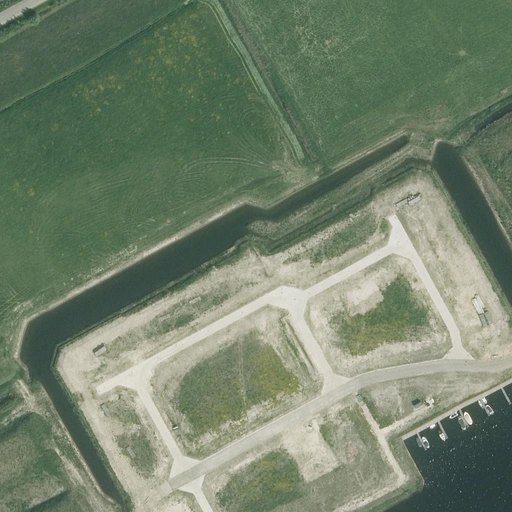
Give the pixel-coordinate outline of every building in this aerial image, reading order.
[(431,222),(414,231),(420,242),(438,232),(432,222),(436,219),(434,216),(429,219),(431,222)] [(375,222),(364,228),(374,246),(385,240),(376,223),(375,222)] [(351,230),(347,232),(350,237),(354,235),(363,252),(374,246),(364,228),(353,234),(351,230)] [(438,232),(420,242),(426,253),(443,244),(445,247),(450,244),(448,241),(444,243),(438,232)] [(341,241),(330,247),(340,265),(350,259),(341,242),(345,240),(342,235),(338,237),(341,241)] [(317,249),(313,251),(316,256),(319,254),(329,271),(340,265),(330,247),(319,253),(317,249)] [(448,257),(431,266),(437,277),(455,268),(449,257),(453,255),(451,251),(446,254),(448,257)] [(393,262),(384,267),(392,283),(402,278),(393,262)] [(384,267),(375,272),(383,288),(392,283),(384,267)] [(455,268),(437,277),(443,288),(460,279),(461,283),(467,280),(465,276),(461,278),(455,268)] [(375,272),(365,277),(373,293),(383,288),(375,272)] [(239,279),(229,285),(238,303),(249,297),(240,280),(244,278),(241,273),(237,275),(239,279)] [(465,292),(450,301),(456,312),(473,302),(467,291),(473,288),(471,284),(463,288),(465,292)] [(216,287),(212,289),(215,294),(218,292),(227,309),(238,303),(229,285),(218,291),(216,287)] [(201,298),(190,304),(200,322),(211,316),(201,299),(205,297),(202,292),(198,294),(201,298)] [(473,302),(456,312),(461,322),(477,314),(479,318),(487,313),(485,310),(479,313),(473,302)] [(177,306),(173,307),(176,313),(180,311),(189,328),(200,322),(190,304),(179,310),(177,306)] [(164,320),(153,326),(163,344),(174,338),(165,321),(168,319),(165,314),(162,316),(164,320)] [(429,314),(419,320),(427,336),(437,330),(429,314)] [(261,317),(250,323),(260,341),(271,335),(273,339),(276,337),(274,332),(270,333),(261,317)] [(419,320),(410,325),(418,341),(427,336),(419,320)] [(250,323),(239,329),(248,345),(245,347),(248,353),(251,351),(249,346),(260,341),(250,323)] [(410,325),(401,330),(410,346),(418,341),(410,325)] [(140,328),(137,330),(139,335),(143,333),(152,350),(163,344),(153,326),(142,332),(140,328)] [(401,330),(391,335),(400,351),(410,346),(401,330)] [(373,331),(363,337),(372,353),(382,347),(373,331)] [(126,341),(115,347),(125,365),(136,359),(127,342),(130,340),(127,335),(124,337),(126,341)] [(363,337),(354,342),(363,358),(372,353),(363,337)] [(354,342),(345,346),(354,362),(363,358),(354,342)] [(345,346),(335,352),(344,368),(354,362),(345,346)] [(102,348),(99,350),(102,356),(105,354),(114,371),(125,365),(115,347),(105,353),(102,348)] [(189,363),(178,369),(187,387),(198,381),(200,385),(204,383),(201,378),(198,380),(189,363)] [(302,367),(290,374),(301,394),(313,387),(302,367)] [(178,369),(167,375),(176,392),(172,394),(175,399),(179,397),(177,393),(187,387),(178,369)] [(290,374),(279,380),(289,400),(301,394),(290,374)] [(279,380),(267,386),(278,406),(289,400),(279,380)] [(267,386),(256,393),(266,413),(278,406),(267,386)] [(256,393),(244,399),(254,419),(266,413),(256,393)] [(108,399),(96,406),(103,418),(111,413),(115,420),(135,409),(129,398),(112,408),(108,399)] [(340,414),(339,415),(340,416),(344,424),(345,425),(361,416),(361,415),(356,407),(355,406),(354,407),(340,414)] [(233,407),(225,412),(234,428),(242,423),(233,407)] [(135,409),(115,420),(121,431),(117,433),(119,437),(124,434),(122,431),(141,420),(135,409)] [(225,412),(217,416),(226,432),(234,428),(225,412)] [(217,416),(209,421),(218,437),(226,432),(217,416)] [(361,416),(345,425),(350,434),(366,425),(361,416)] [(209,421),(201,425),(210,441),(218,437),(209,421)] [(201,425),(193,429),(202,445),(210,441),(201,425)] [(366,425),(350,434),(350,435),(355,443),(355,444),(371,435),(371,434),(366,426),(366,425)] [(193,429),(185,434),(194,450),(202,445),(193,429)] [(131,442),(126,445),(128,449),(132,446),(138,457),(158,446),(152,435),(133,445),(131,442)] [(371,435),(355,444),(360,452),(360,453),(376,444),(371,435)] [(376,444),(360,453),(361,454),(365,462),(365,463),(382,454),(381,453),(377,445),(376,444)] [(158,446),(138,457),(144,468),(139,470),(141,474),(146,471),(145,467),(164,457),(158,446)] [(277,447),(266,453),(275,471),(286,465),(289,470),(292,468),(289,462),(286,464),(277,447)] [(266,453),(255,459),(264,476),(261,478),(263,483),(267,481),(265,477),(275,471),(266,453)] [(382,454),(365,463),(366,463),(370,471),(371,472),(387,463),(386,463),(382,454)] [(387,463),(371,472),(371,473),(375,481),(376,482),(392,473),(392,472),(387,464),(387,463)] [(242,464),(231,470),(240,488),(251,482),(253,486),(257,484),(254,479),(251,481),(242,464)] [(338,469),(331,472),(333,477),(340,473),(338,469)] [(231,470),(220,476),(229,493),(225,495),(228,500),(232,498),(229,494),(240,488),(231,470)] [(392,473),(376,482),(381,490),(381,491),(382,491),(396,483),(397,483),(397,482),(392,473)] [(327,475),(319,479),(322,483),(329,479),(327,475)] [(319,479),(312,483),(314,487),(322,483),(319,479)] [(347,484),(337,489),(346,505),(356,500),(347,484)] [(308,485),(300,489),(303,493),(310,489),(308,485)] [(300,489),(293,493),(295,497),(303,493),(300,489)] [(337,489),(328,494),(336,510),(346,505),(337,489)] [(328,494),(318,500),(325,511),(333,511),(336,510),(328,494)] [(325,511),(318,500),(309,505),(312,511),(325,511)]
